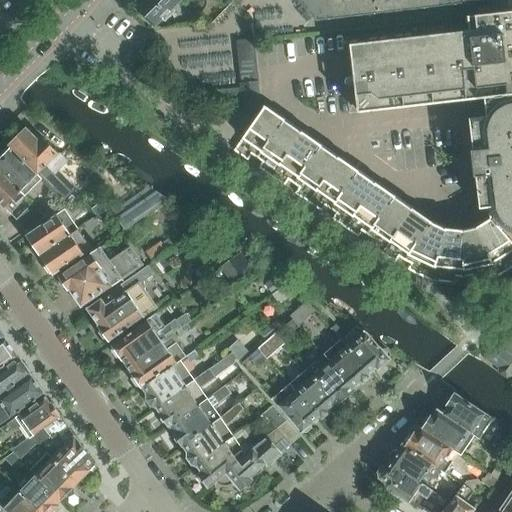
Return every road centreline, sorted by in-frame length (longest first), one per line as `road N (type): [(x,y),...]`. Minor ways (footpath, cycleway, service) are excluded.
road 1 (residential): [(145,486),(0,275)]
road 2 (residential): [(325,483),(435,375)]
road 3 (tertiary): [(98,0),(0,97)]
